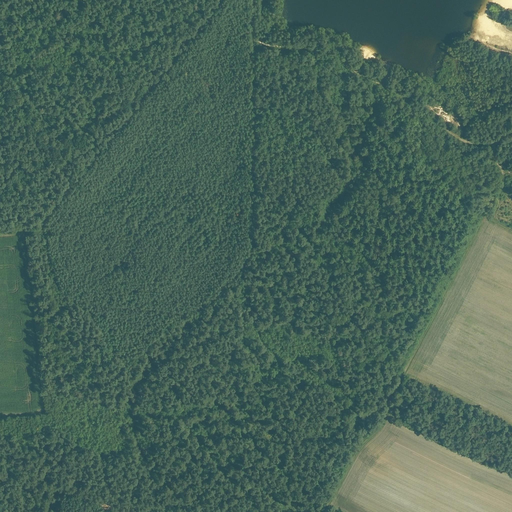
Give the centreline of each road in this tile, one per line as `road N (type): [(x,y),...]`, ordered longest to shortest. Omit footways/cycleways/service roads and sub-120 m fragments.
road 1 (track): [(42,225),(56,279),(69,296),(181,311),(205,304),(238,273),(253,238),(253,38)]
road 2 (track): [(325,511),(490,205),(503,167),(493,158),(498,142)]
road 3 (track): [(220,0),(42,225),(0,235)]
road 4 (track): [(59,481),(24,233)]
road 5 (track): [(253,38),(334,57),(423,112)]
